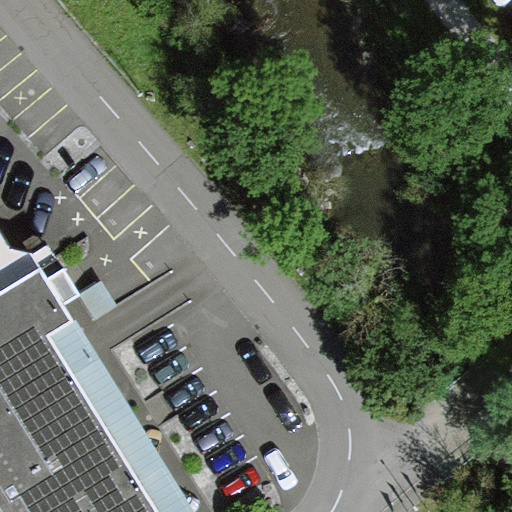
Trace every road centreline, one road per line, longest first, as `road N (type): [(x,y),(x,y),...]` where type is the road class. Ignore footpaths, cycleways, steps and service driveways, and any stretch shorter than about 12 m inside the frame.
road 1 (residential): [(334,511),(354,446),(143,141),(18,0)]
road 2 (track): [(511,361),(418,433),(354,446)]
